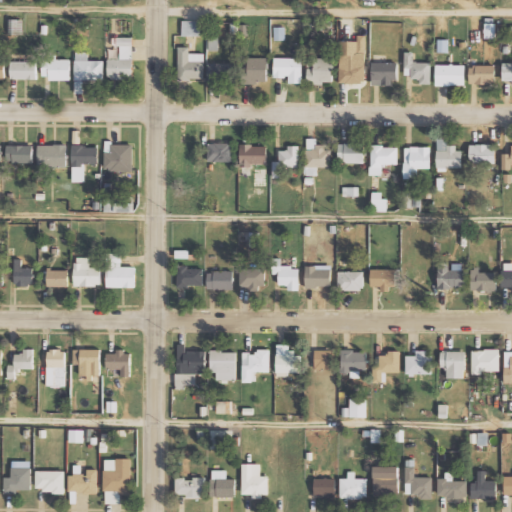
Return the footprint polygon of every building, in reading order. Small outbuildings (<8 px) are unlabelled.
[(201,20),(182,20),(183,36),(201,36),(201,20)] [(496,23),(485,23),(485,38),(496,38),(496,23)] [(274,40),(286,40),(285,27),(274,27),(274,40)] [(340,41),(340,83),(365,83),(365,65),(358,65),(358,53),(366,53),(365,35),(357,35),(357,41),(340,41)] [(209,51),(219,50),(219,36),(209,36),(209,51)] [(118,59),(109,59),(108,78),(132,79),(133,37),(119,37),(118,59)] [(438,52),(448,52),(448,40),(438,39),(438,52)] [(189,53),(190,47),(179,47),(178,79),(204,80),(204,53),(189,53)] [(104,80),(104,60),(89,60),(88,51),(75,52),(75,93),(84,93),(83,80),(104,80)] [(431,84),(431,62),(414,62),(414,52),(405,52),(405,77),(419,77),(419,84),(431,84)] [(71,79),(71,59),(57,59),(57,56),(42,56),(43,79),(71,79)] [(303,58),(274,58),(274,77),(289,78),(289,83),(302,83),(303,58)] [(307,84),(333,84),(334,58),(314,58),(313,68),(307,68),(307,84)] [(37,79),(37,61),(11,61),(11,79),(37,79)] [(398,63),(373,62),(372,83),(398,84),(398,63)] [(511,63),(504,63),(503,81),(511,80),(511,63)] [(436,65),(436,85),(466,85),(466,65),(436,65)] [(470,84),(496,84),(496,65),(470,66),(470,84)] [(332,147),(317,147),(317,138),(306,138),(306,176),(318,176),(318,167),(332,167),(332,147)] [(463,147),(449,148),(448,138),(437,139),(438,170),(463,169),(463,147)] [(231,143),(209,143),(209,161),(232,161),(231,143)] [(339,144),(339,163),(365,163),(365,143),(339,144)] [(470,144),(470,164),(497,164),(497,145),(470,144)] [(33,162),(33,145),(7,145),(7,163),(33,162)] [(67,145),(38,145),(38,167),(67,166),(67,145)] [(73,182),(85,182),(85,164),(98,164),(98,145),(72,146),(73,182)] [(267,165),(267,145),(240,145),(241,165),(267,165)] [(299,145),(288,146),(288,151),(280,151),(280,161),(273,161),(273,177),(285,177),(285,167),(300,166),(299,145)] [(398,146),(371,146),(371,176),(382,175),(382,165),(398,165),(398,146)] [(431,147),(404,147),(405,179),(418,179),(418,169),(431,169),(431,147)] [(503,170),(511,170),(511,165),(511,164),(511,153),(503,154),(503,170)] [(265,167),(254,169),(256,184),(266,182),(265,167)] [(343,196),(359,196),(359,187),(343,187),(343,196)] [(372,211),(385,211),(386,192),(372,192),(372,211)] [(105,212),(135,213),(135,204),(111,203),(111,201),(105,201),(105,212)] [(136,267),(121,267),(122,253),(108,253),(107,287),(136,288),(136,267)] [(75,286),(101,286),(101,267),(90,267),(90,257),(75,257),(75,286)] [(300,291),(300,267),(282,267),(282,258),(273,258),(273,274),(280,274),(279,285),(288,285),(288,291),(300,291)] [(15,285),(33,286),(34,268),(22,267),(22,259),(16,259),(15,285)] [(503,287),(511,287),(511,289),(511,290),(511,262),(503,263),(503,287)] [(178,286),(204,285),(203,269),(188,269),(188,265),(178,265),(178,286)] [(306,287),(332,287),(332,265),(306,265),(306,287)] [(439,288),(465,289),(465,271),(450,270),(450,265),(439,265),(439,288)] [(265,268),(240,269),(241,286),(266,286),(265,268)] [(497,292),(497,273),(479,272),(480,268),(472,268),(471,291),(497,292)] [(371,287),(381,286),(381,290),(397,290),(396,269),(371,269),(371,287)] [(69,287),(69,270),(48,270),(47,287),(69,287)] [(208,290),(234,289),(234,271),(208,271),(208,290)] [(339,271),(338,290),(364,290),(364,271),(339,271)] [(290,344),(277,345),(277,373),(300,373),(299,350),(290,351),(290,344)] [(34,369),(34,350),(23,349),(23,354),(15,354),(15,365),(9,365),(9,379),(17,379),(17,369),(34,369)] [(101,349),(74,350),(74,365),(81,365),(81,376),(91,376),(101,376),(101,349)] [(270,349),(256,349),(256,353),(243,353),(243,382),(255,382),(255,372),(270,372),(270,349)] [(66,350),(47,350),(48,387),(66,386),(66,350)] [(316,370),(333,369),(332,350),(315,350),(316,370)] [(367,350),(342,351),(342,373),(351,372),(351,378),(361,378),(360,370),(368,370),(367,350)] [(473,350),(472,372),(500,372),(500,350),(473,350)] [(107,353),(107,369),(122,369),(122,377),(130,377),(131,352),(117,351),(117,354),(107,353)] [(237,351),(211,351),(211,372),(218,372),(218,380),(237,380),(237,351)] [(401,351),(388,351),(388,356),(380,355),(380,366),(374,366),(373,381),(382,381),(383,372),(401,372),(401,351)] [(406,355),(407,375),(431,374),(431,351),(416,351),(416,355),(406,355)] [(465,351),(441,352),(442,367),(448,367),(448,378),(466,378),(465,351)] [(368,418),(368,399),(351,398),(350,417),(368,418)] [(232,402),(217,402),(217,413),(232,413),(232,402)] [(70,443),(85,443),(85,430),(70,429),(70,443)] [(211,448),(233,447),(233,431),(211,431),(211,448)] [(503,443),(511,443),(511,432),(504,433),(503,443)] [(489,445),(489,433),(470,433),(471,445),(489,445)] [(104,491),(120,491),(120,494),(132,494),(132,458),(104,459),(104,491)] [(406,496),(432,497),(433,477),(415,477),(416,460),(406,459),(406,496)] [(31,461),(11,461),(12,478),(4,478),(5,492),(31,491),(31,461)] [(243,495),(252,495),(252,499),(269,498),(269,476),(262,476),(261,464),(243,464),(243,495)] [(98,470),(84,469),(84,465),(74,465),(74,475),(69,475),(69,492),(98,493),(98,470)] [(399,467),(375,467),(374,495),(399,495),(399,467)] [(211,497),(236,497),(236,479),(227,479),(227,470),(212,470),(211,497)] [(473,499),(497,498),(497,481),(487,481),(487,470),(478,471),(479,482),(472,483),(473,499)] [(65,471),(36,471),(36,492),(65,492),(65,471)] [(368,479),(356,479),(356,472),(349,472),(349,479),(341,479),(341,499),(368,499),(368,479)] [(439,498),(468,497),(468,481),(453,481),(453,472),(445,472),(445,478),(438,478),(439,498)] [(205,478),(176,478),(177,497),(206,496),(205,478)] [(315,479),(315,497),(336,497),(336,479),(315,479)]
